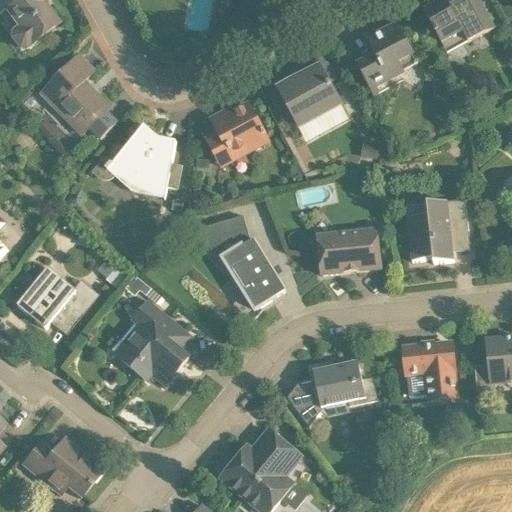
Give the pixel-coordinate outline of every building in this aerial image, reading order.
[(58,26),(38,0),(0,0),(0,17),(4,14),(16,29),(10,34),(9,37),(22,54),(58,26)] [(494,30),(477,0),(471,0),(451,11),(445,0),(423,13),(441,45),(446,54),(466,42),(468,44),(494,30)] [(396,27),(369,42),(368,43),(376,57),(358,67),(370,90),(417,65),(396,27)] [(80,60),(43,97),(82,137),(109,110),(97,98),(94,101),(81,88),(94,75),(80,60)] [(294,83),(278,92),(297,127),(323,112),(325,116),(341,107),(322,73),(296,87),(294,83)] [(277,96),(270,100),(288,133),(295,130),(277,96)] [(208,143),(221,168),(267,143),(248,108),(231,117),(229,114),(212,123),(219,136),(208,143)] [(115,179),(117,176),(133,190),(166,197),(177,142),(176,141),(175,145),(161,142),(156,140),(145,130),(148,127),(147,127),(108,170),(101,164),(92,175),(99,181),(101,182),(102,183),(105,183),(107,183),(109,182),(111,182),(113,181),(115,179)] [(373,161),(375,145),(363,143),(361,158),(373,161)] [(185,213),(188,199),(174,196),(172,206),(175,211),(185,213)] [(465,203),(406,210),(412,265),(433,262),(433,267),(454,264),(450,235),(468,233),(465,203)] [(209,250),(224,261),(256,313),(286,294),(254,243),(251,245),(244,219),(203,232),(209,250)] [(381,272),(377,233),(318,240),(322,278),(381,272)] [(105,282),(118,293),(131,278),(118,267),(105,282)] [(81,283),(73,292),(48,272),(18,309),(46,332),(55,320),(70,333),(66,338),(67,339),(100,298),(81,283)] [(141,292),(151,299),(160,307),(166,300),(157,292),(136,276),(124,291),(135,299),(141,292)] [(167,343),(179,328),(148,303),(130,323),(144,334),(129,352),(130,359),(138,367),(133,372),(148,384),(153,378),(166,389),(169,385),(172,385),(172,381),(174,379),(178,379),(177,375),(189,361),(167,343)] [(507,387),(511,386),(511,340),(486,343),(489,368),(475,369),(477,395),(480,395),(481,405),(494,403),(492,385),(507,384),(507,387)] [(410,399),(429,397),(430,404),(457,401),(454,373),(455,373),(452,346),(404,352),(407,378),(408,378),(410,399)] [(288,401),(310,430),(324,411),(349,406),(350,411),(378,404),(373,381),(362,383),(358,364),(313,374),(315,381),(301,384),(288,401)] [(459,376),(461,390),(469,389),(467,375),(459,376)] [(221,482),(257,511),(273,511),(294,488),(285,480),(302,460),(269,434),(252,454),(247,450),(221,482)] [(60,497),(66,490),(80,501),(103,473),(75,449),(74,451),(67,447),(69,445),(64,442),(53,456),(40,446),(23,467),(60,497)]
